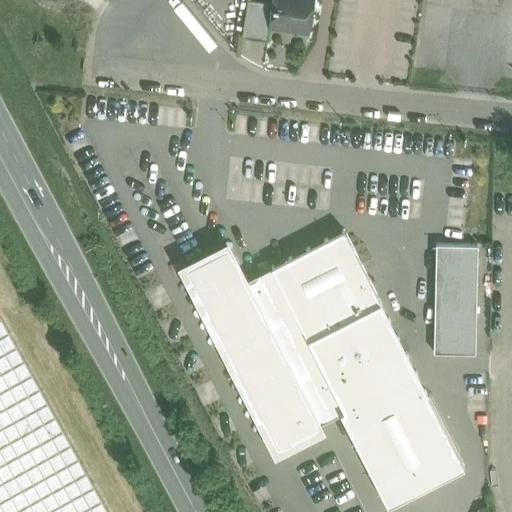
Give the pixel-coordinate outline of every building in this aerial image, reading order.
[(272,2),(260,0),(248,0),(243,34),(267,38),(269,24),(272,2)] [(313,0),(272,0),(272,2),(269,24),(309,30),(313,0)] [(345,228),(268,267),(343,411),(389,502),(464,465),(345,228)] [(278,444),(319,422),(246,279),(224,238),(184,259),(278,444)] [(477,244),(437,243),(434,350),(474,351),(477,244)] [(343,411),(268,267),(246,279),(319,422),(343,411)] [(109,511),(0,314),(0,511),(109,511)]
